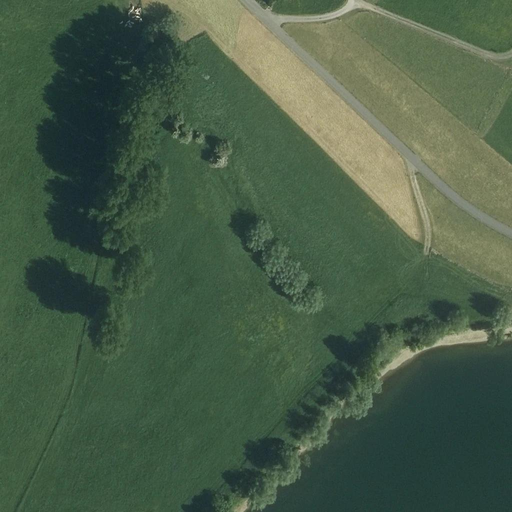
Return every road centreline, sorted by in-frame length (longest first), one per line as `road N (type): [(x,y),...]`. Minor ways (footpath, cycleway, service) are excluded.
road 1 (track): [(287,400),(315,399),(383,327),(410,314),(469,321),(511,312)]
road 2 (track): [(511,54),(475,52),(356,0)]
